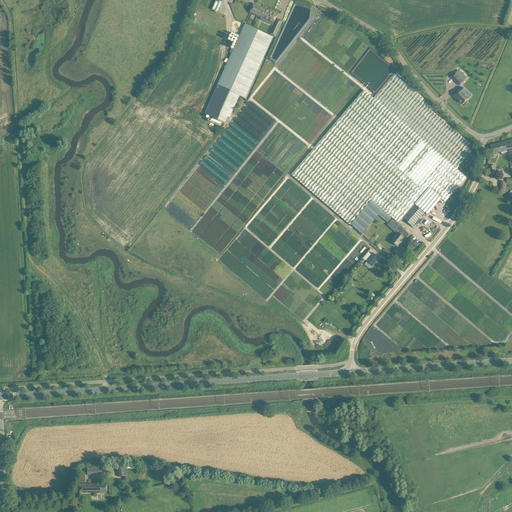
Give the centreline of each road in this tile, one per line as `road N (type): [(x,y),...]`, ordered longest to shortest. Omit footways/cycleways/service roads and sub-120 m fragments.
road 1 (secondary): [(0,396),(351,372)]
road 2 (unclassified): [(351,372),(355,337),(469,194),(483,140)]
road 3 (unclassified): [(483,140),(416,79),(388,39),(319,0)]
road 4 (secondary): [(511,360),(351,372)]
